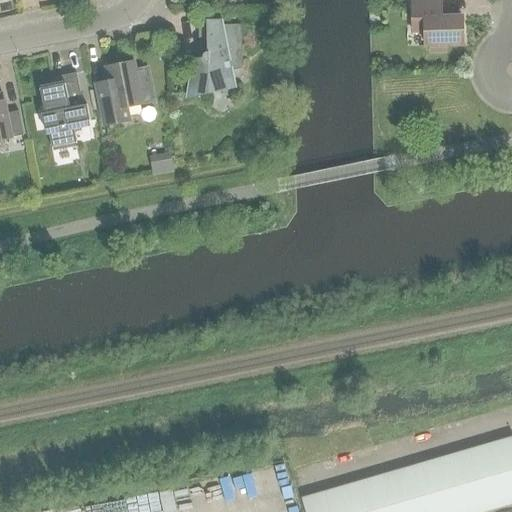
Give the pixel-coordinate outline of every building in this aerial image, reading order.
[(445,45),(463,45),(462,17),(441,17),(440,0),(438,0),(412,1),(412,32),(425,32),(425,46),(430,46),(430,52),(445,52),(445,45)] [(202,57),(202,58),(194,60),(193,60),(188,98),(234,89),(231,71),(242,69),(241,25),(198,26),(199,46),(207,46),(207,53),(206,53),(205,53),(204,54),(203,55),(203,56),(202,57)] [(126,108),(141,105),(155,102),(148,67),(134,70),(132,62),(106,67),(109,81),(96,83),(100,102),(105,126),(128,121),(126,108)] [(63,84),(39,89),(44,113),(41,114),(44,129),(47,129),(51,147),(76,142),(74,130),(90,127),(88,121),(89,121),(86,105),(83,105),(76,73),(62,76),(63,84)] [(0,140),(11,138),(23,135),(18,111),(6,113),(6,109),(0,110),(0,140)] [(151,161),(155,178),(176,173),(172,157),(151,161)] [(503,473),(508,472),(511,470),(511,436),(494,442),(503,473)] [(475,448),(484,479),(503,473),(494,442),(475,448)] [(455,453),(464,484),(484,479),(475,448),(455,453)] [(445,490),(464,484),(455,453),(436,459),(445,490)] [(417,465),(426,496),(445,490),(436,459),(417,465)] [(398,470),(407,501),(426,496),(417,465),(398,470)] [(378,476),(387,507),(407,501),(398,470),(378,476)] [(511,470),(508,472),(503,473),(511,504),(511,503),(511,470)] [(511,504),(503,473),(484,479),(493,510),(511,504)] [(368,511),(369,511),(387,507),(378,476),(359,481),(368,511)] [(484,479),(464,484),(472,511),(484,511),(493,510),(484,479)] [(340,487),(347,511),(368,511),(359,481),(340,487)] [(472,511),(464,484),(445,490),(451,511),(472,511)] [(326,511),(347,511),(340,487),(321,493),(326,511)] [(451,511),(445,490),(426,496),(430,511),(451,511)] [(304,511),(326,511),(321,493),(301,498),(304,511)] [(430,511),(426,496),(407,501),(409,511),(430,511)] [(409,511),(407,501),(387,507),(388,511),(409,511)]
